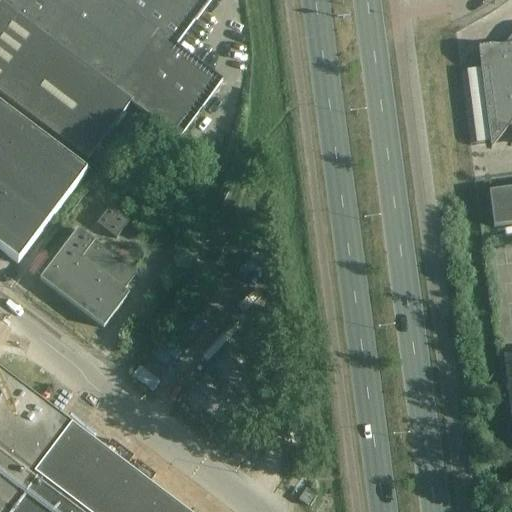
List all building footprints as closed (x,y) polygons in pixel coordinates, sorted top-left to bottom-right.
[(0,0),(0,96),(87,162),(130,105),(178,141),(222,83),(176,48),(211,0),(0,0)] [(490,144),(491,151),(497,150),(511,131),(511,46),(477,51),(480,71),(460,74),(470,147),(490,144)] [(0,110),(0,253),(17,266),(86,176),(0,110)] [(511,191),(488,195),(493,230),(511,227),(511,191)] [(96,227),(116,241),(129,223),(109,209),(96,227)] [(78,233),(52,266),(40,282),(103,330),(129,296),(124,293),(136,277),(78,233)] [(0,511),(180,511),(0,375),(0,511)] [(298,502),(299,502),(308,508),(315,497),(306,491),(298,502)]
